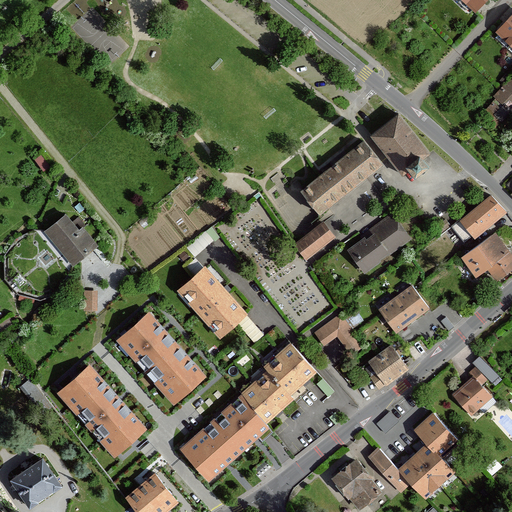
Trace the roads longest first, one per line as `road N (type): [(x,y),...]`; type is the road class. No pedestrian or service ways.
road 1 (tertiary): [(275,0),(511,206)]
road 2 (residential): [(511,291),(371,413)]
road 3 (residential): [(371,413),(267,494)]
